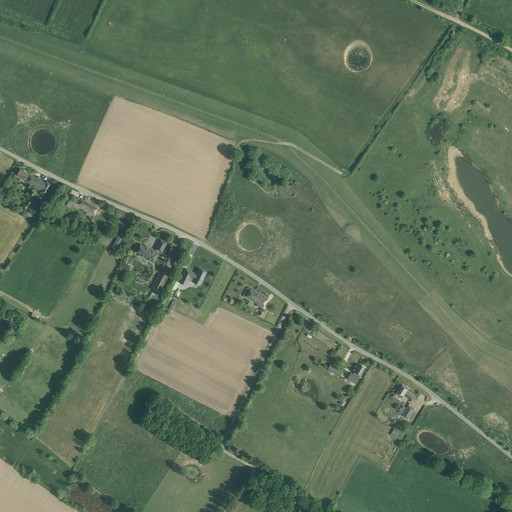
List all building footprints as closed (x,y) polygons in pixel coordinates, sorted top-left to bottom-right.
[(27,182),(41,190),(40,192),(45,195),(49,188),(51,184),(46,181),(46,182),(31,175),(27,173),(20,169),(18,173),(17,175),(27,181),(27,182)] [(75,205),(93,216),(99,206),(88,200),(88,201),(85,200),(82,198),(81,200),(75,197),(73,201),(70,200),(67,205),(73,209),(75,205)] [(156,250),(155,251),(159,253),(160,251),(162,252),(167,243),(161,240),(156,249),(156,250)] [(143,257),(154,263),(159,253),(155,251),(149,247),(148,248),(141,244),(137,252),(144,255),(143,257)] [(197,273),(187,268),(181,282),(186,284),(191,275),(195,277),(193,281),(201,284),(207,271),(200,267),(197,273)] [(152,287),(160,291),(169,273),(162,269),(152,287)] [(243,295),(263,306),(268,298),(251,289),(247,287),(243,295)] [(343,369),(331,363),(327,370),(339,376),(343,369)] [(353,374),(351,373),(347,379),(355,384),(365,368),(359,364),(353,374)] [(404,395),(405,394),(408,395),(409,393),(406,391),(407,391),(408,389),(402,385),(396,394),(402,398),(404,395)] [(408,395),(405,394),(404,395),(412,400),(415,396),(407,391),(406,391),(409,393),(408,395)] [(402,415),(409,419),(415,409),(409,405),(402,415)]
